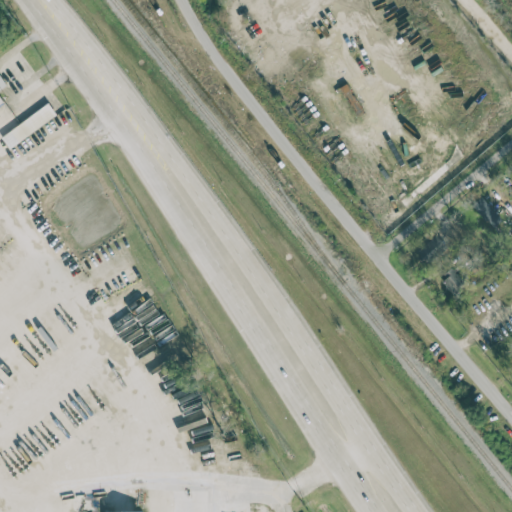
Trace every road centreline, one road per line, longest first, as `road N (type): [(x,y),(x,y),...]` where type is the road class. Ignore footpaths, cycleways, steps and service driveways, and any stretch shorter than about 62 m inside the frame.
road 1 (residential): [(185,0),(217,57),(511,417)]
road 2 (primary): [(299,350),(92,51)]
road 3 (primary): [(213,283),(360,511)]
road 4 (primary): [(92,51),(85,80),(213,283)]
road 5 (residential): [(375,253),(511,145)]
